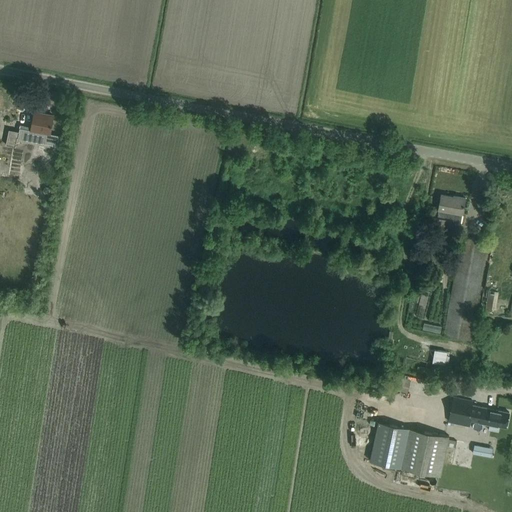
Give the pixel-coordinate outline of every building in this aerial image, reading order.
[(32,121),(29,137),(52,141),(54,134),(50,133),(53,115),(42,113),(42,112),(34,111),(32,121)] [(0,130),(0,147),(7,149),(8,149),(6,159),(20,162),(25,136),(10,133),(0,130)] [(437,216),(429,214),(427,223),(442,226),(444,218),(461,221),(465,197),(457,195),(457,196),(441,194),(438,208),(439,209),(437,216)] [(443,335),(470,340),(488,240),(462,235),(443,335)] [(449,355),(446,354),(447,351),(434,349),(432,362),(444,364),(445,364),(448,364),(449,355)] [(411,378),(397,376),(394,389),(407,391),(411,378)] [(468,425),(470,419),(506,426),(507,421),(509,412),(472,404),(472,401),(453,397),(451,406),(448,420),(468,425)] [(357,418),(363,416),(359,407),(354,409),(357,418)] [(448,434),(378,420),(370,459),(440,474),(448,434)] [(473,443),(456,440),(451,464),(468,467),(473,443)] [(493,448),(475,444),(463,503),(482,507),(493,448)]
